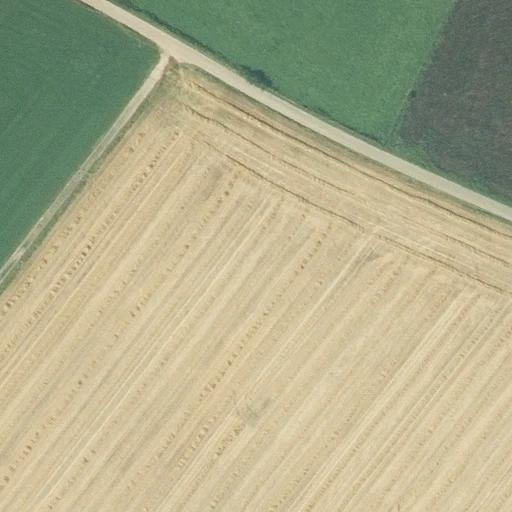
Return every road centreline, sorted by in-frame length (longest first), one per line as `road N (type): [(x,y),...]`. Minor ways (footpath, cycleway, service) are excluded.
road 1 (unclassified): [(78,0),(318,127),(511,211)]
road 2 (track): [(175,51),(0,278)]
